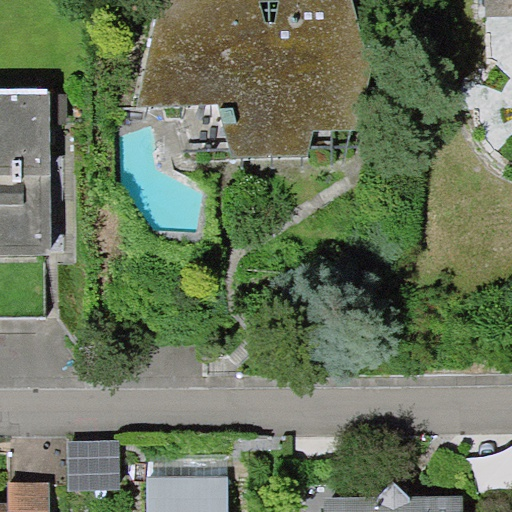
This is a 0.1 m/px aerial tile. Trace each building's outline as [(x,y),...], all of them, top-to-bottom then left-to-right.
[(147,105),(211,104),(233,156),(329,155),(370,74),(350,9),(187,10),(186,25),(162,24),(147,105)] [(0,176),(42,177),(42,98),(0,98),(0,176)] [(0,255),(43,256),(42,177),(0,176),(0,255)] [(410,509),(389,488),(369,509),(324,509),(324,511),(456,511),(457,509),(410,509)] [(4,511),(38,511),(39,490),(4,490),(4,511)] [(145,498),(145,511),(212,511),(213,498),(145,498)]
